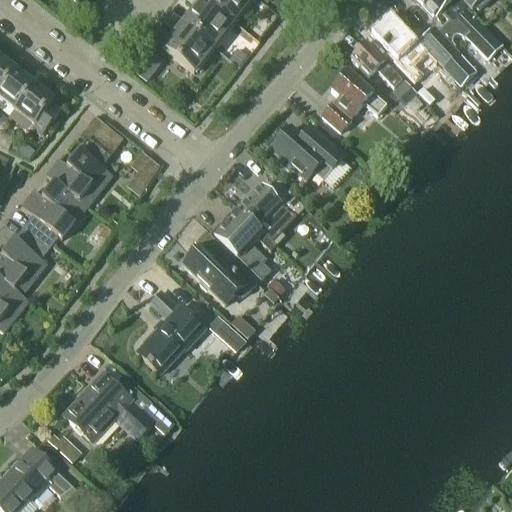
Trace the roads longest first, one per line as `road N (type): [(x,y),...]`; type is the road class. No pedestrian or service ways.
road 1 (residential): [(0,410),(205,175)]
road 2 (residential): [(205,175),(361,0)]
road 3 (residential): [(0,229),(108,94)]
road 4 (residential): [(205,175),(108,94)]
